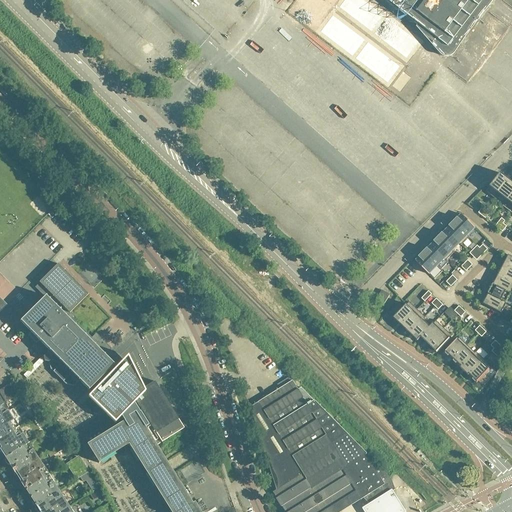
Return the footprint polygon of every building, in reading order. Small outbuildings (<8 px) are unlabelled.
[(495,199),(509,180),(500,173),(486,192),(495,199)] [(511,182),(509,180),(495,199),(503,205),(502,206),(503,206),(511,194),(511,182)] [(511,213),(511,211),(511,194),(503,206),(511,213)] [(454,222),(469,237),(467,235),(475,228),(462,214),(454,222)] [(499,229),(503,223),(505,221),(501,218),(495,226),(499,229)] [(461,245),(469,237),(454,222),(446,230),(461,245)] [(439,238),(454,252),(452,251),(459,244),(461,245),(446,230),(439,238)] [(431,245),(446,260),(454,252),(439,238),(431,245)] [(423,253),(437,266),(444,259),(445,260),(446,260),(431,245),(423,253)] [(481,256),(484,252),(479,248),(477,245),(474,249),(481,256)] [(437,266),(423,253),(415,261),(429,274),(437,266)] [(503,265),(511,269),(511,255),(509,254),(503,265)] [(192,503),(156,446),(184,428),(154,381),(142,388),(126,357),(123,360),(100,338),(99,340),(94,335),(91,338),(68,314),(88,294),(58,263),(35,287),(45,297),(20,321),(31,332),(28,334),(24,335),(22,343),(28,349),(36,347),(37,343),(39,341),(49,351),(43,357),(44,361),(48,362),(51,369),(66,384),(74,386),(79,381),(89,390),(94,385),(96,387),(87,396),(114,422),(120,416),(124,421),(103,434),(100,428),(85,437),(89,443),(86,444),(98,463),(128,444),(170,511),(200,511),(194,502),(192,503)] [(498,274),(511,281),(511,269),(503,265),(498,274)] [(511,281),(498,274),(493,284),(511,293),(511,281)] [(449,279),(454,283),(457,280),(452,275),(449,279)] [(511,294),(511,293),(493,284),(488,294),(506,303),(511,294)] [(383,306),(390,295),(382,290),(375,301),(383,306)] [(428,291),(421,298),(425,302),(432,294),(428,291)] [(506,303),(488,294),(483,303),(483,304),(501,313),(506,303)] [(435,306),(440,302),(436,298),(431,303),(435,306)] [(402,326),(417,309),(409,302),(402,309),(397,304),(390,312),(395,316),(394,318),(402,326)] [(457,314),(462,309),(459,306),(454,311),(457,314)] [(409,333),(425,317),(417,309),(402,326),(406,330),(408,332),(409,333)] [(425,317),(409,333),(417,341),(436,321),(436,320),(431,325),(424,318),(425,317)] [(444,328),(436,321),(417,341),(418,341),(421,337),(429,344),(444,328)] [(478,334),(483,329),(480,326),(475,331),(478,334)] [(444,328),(429,344),(437,352),(452,336),(444,328)] [(444,353),(453,360),(467,345),(459,337),(444,353)] [(494,349),(499,344),(495,340),(495,341),(491,345),(494,349)] [(467,345),(453,360),(457,365),(459,367),(461,368),(476,352),(476,351),(475,352),(467,345)] [(130,354),(146,380),(160,371),(143,346),(130,354)] [(484,359),(476,352),(461,368),(468,375),(484,359)] [(492,367),(484,359),(468,375),(469,376),(469,377),(471,379),(471,378),(476,383),(478,381),(483,386),(490,378),(485,374),(492,367)] [(502,378),(508,368),(502,364),(496,375),(502,378)] [(272,492),(285,511),(324,511),(311,489),(328,478),(342,470),(361,500),(364,498),(391,480),(389,477),(300,388),(297,390),(292,381),(257,402),(250,407),(273,480),(276,490),(272,492)] [(21,393),(10,383),(0,389),(0,393),(6,402),(12,398),(14,402),(22,397),(20,393),(21,393)] [(9,411),(3,402),(2,403),(0,399),(0,416),(7,412),(9,411)] [(27,399),(23,402),(27,409),(33,405),(27,399)] [(0,439),(19,427),(14,419),(13,420),(7,412),(0,416),(0,439)] [(28,443),(22,435),(24,434),(19,427),(0,439),(0,449),(5,458),(29,443),(29,442),(28,443)] [(38,460),(32,450),(31,450),(33,449),(32,448),(32,447),(29,443),(5,458),(5,459),(5,460),(6,463),(8,465),(9,465),(10,466),(15,474),(38,460)] [(76,480),(88,472),(81,460),(80,461),(77,456),(66,464),(76,480)] [(49,475),(44,467),(43,468),(38,460),(15,474),(21,482),(20,482),(21,483),(20,485),(23,489),(25,490),(49,475)] [(93,476),(90,471),(80,478),(83,483),(93,476)] [(58,491),(52,483),(53,482),(49,475),(25,490),(26,490),(32,499),(35,505),(35,506),(58,491)] [(364,498),(370,505),(395,489),(391,480),(364,498)] [(363,511),(405,511),(392,490),(369,503),(361,509),(363,511)] [(60,511),(68,507),(62,499),(64,498),(59,491),(58,491),(35,506),(35,508),(37,511),(60,511)] [(95,491),(90,495),(93,500),(99,496),(95,491)]
